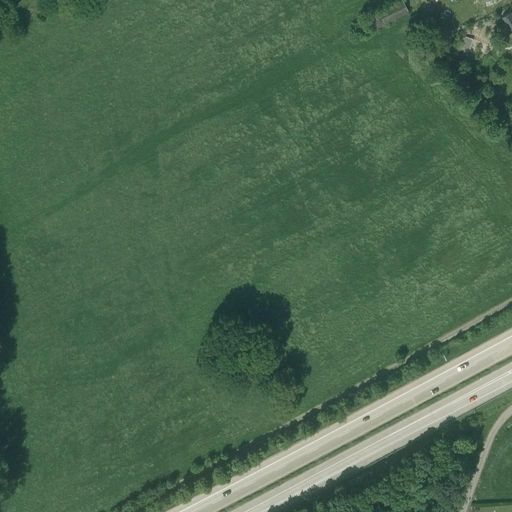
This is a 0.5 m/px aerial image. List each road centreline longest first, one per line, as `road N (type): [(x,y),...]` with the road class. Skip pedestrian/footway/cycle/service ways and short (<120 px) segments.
road 1 (track): [(126,511),(511,300)]
road 2 (track): [(0,247),(158,137),(361,36)]
road 3 (motorway): [(511,343),(193,511)]
road 4 (motorway): [(243,511),(511,369)]
